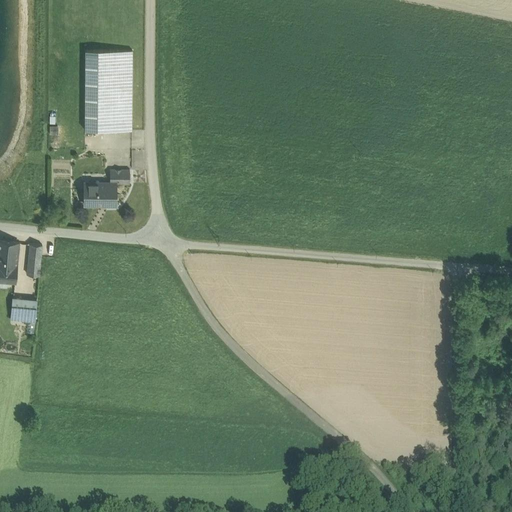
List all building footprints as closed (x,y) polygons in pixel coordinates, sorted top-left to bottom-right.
[(132,50),(85,50),(85,130),(132,130),(132,50)] [(129,170),(111,170),(111,182),(116,183),(129,183),(129,170)] [(111,182),(84,182),(84,204),(116,204),(116,183),(111,182)] [(19,242),(0,240),(0,280),(15,282),(17,265),(19,242)] [(42,245),(30,243),(27,274),(39,275),(42,245)] [(28,300),(13,298),(11,318),(27,320),(28,300)] [(37,300),(28,300),(27,320),(35,321),(37,300)]
